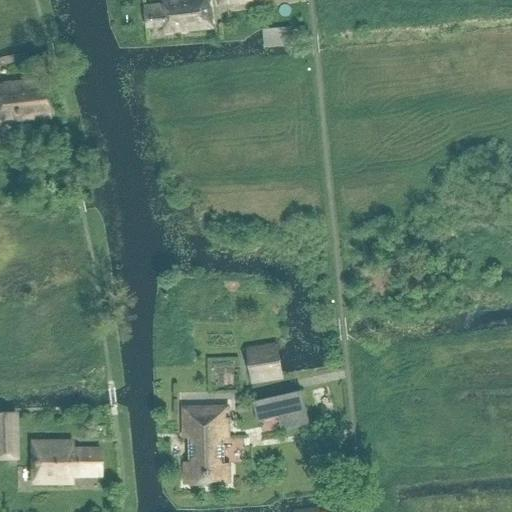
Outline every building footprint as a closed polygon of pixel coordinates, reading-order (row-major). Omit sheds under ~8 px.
[(208,0),(162,0),(163,4),(144,5),(145,26),(163,24),(164,31),(211,25),(208,0)] [(292,37),(291,27),(262,29),(263,47),(292,45),(292,37)] [(0,122),(48,117),(43,78),(0,83),(0,122)] [(276,344),(252,348),(245,349),(251,383),(258,382),(283,378),(276,344)] [(307,396),(312,408),(327,402),(322,390),(307,396)] [(259,401),(253,402),(257,423),(278,418),(280,428),(309,421),(302,391),(259,401)] [(226,408),(182,409),(183,438),(187,438),(188,462),(184,462),(184,466),(192,466),(193,486),(229,485),(228,464),(225,464),(224,438),(227,438),(226,408)] [(0,460),(18,461),(17,412),(0,412),(0,460)] [(70,474),(98,474),(98,448),(59,447),(59,445),(28,447),(31,484),(70,482),(70,474)]
